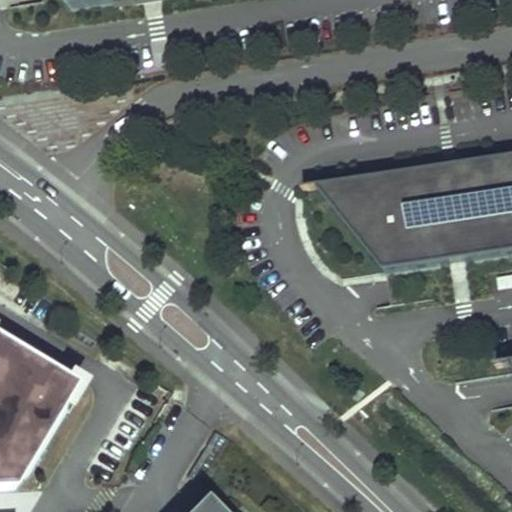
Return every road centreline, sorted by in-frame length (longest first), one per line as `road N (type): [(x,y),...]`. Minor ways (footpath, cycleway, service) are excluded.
road 1 (residential): [(511,42),(168,96),(48,207)]
road 2 (secondary): [(48,207),(388,511)]
